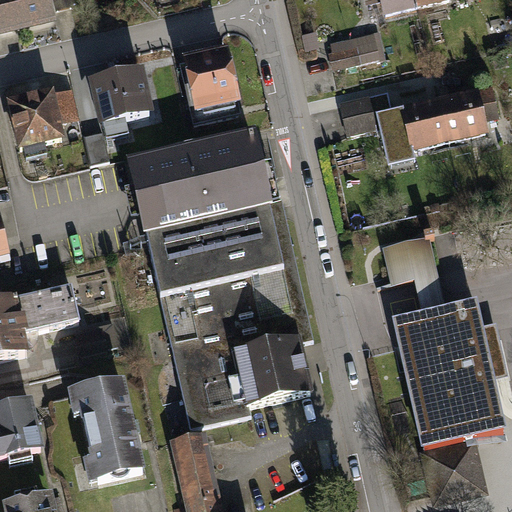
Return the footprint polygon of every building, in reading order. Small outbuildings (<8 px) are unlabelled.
[(49,0),(0,0),(0,43),(57,30),(49,0)] [(465,0),(364,0),(370,23),(466,0),(465,0)] [(377,34),(331,46),(338,72),(384,60),(377,34)] [(233,56),(180,65),(190,125),(243,116),(233,56)] [(144,78),(91,89),(100,135),(154,124),(144,78)] [(490,137),(479,90),(376,115),(373,101),(338,109),(346,142),(380,134),(389,173),(414,167),(412,156),(490,137)] [(74,94),(9,109),(22,166),(87,151),(74,94)] [(253,139),(128,169),(190,436),(317,405),(253,139)] [(424,319),(396,325),(423,446),(506,427),(479,308),(447,315),(430,242),(387,252),(395,287),(416,283),(424,319)] [(74,295),(0,312),(0,369),(35,361),(31,343),(82,331),(74,295)] [(84,361),(124,352),(118,324),(78,333),(84,361)] [(127,390),(70,403),(90,487),(148,474),(127,390)] [(36,407),(0,414),(0,464),(47,455),(36,407)] [(223,511),(209,441),(176,448),(186,511),(223,511)] [(423,456),(433,511),(452,511),(491,504),(479,445),(423,456)] [(59,511),(56,497),(4,508),(5,511),(59,511)]
